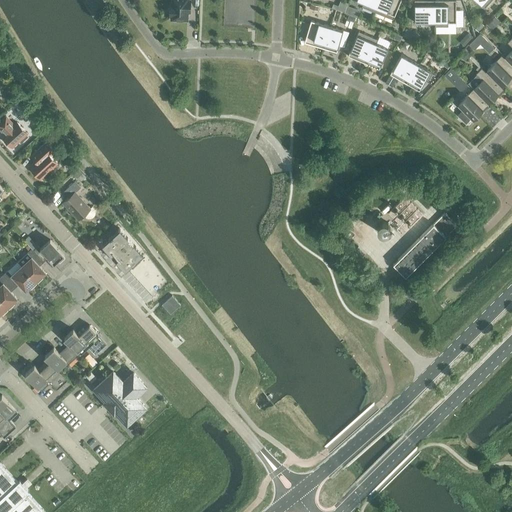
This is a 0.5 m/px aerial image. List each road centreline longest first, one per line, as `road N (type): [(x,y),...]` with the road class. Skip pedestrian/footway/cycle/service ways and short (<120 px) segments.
road 1 (residential): [(301,496),(0,165)]
road 2 (primary): [(339,511),(511,339)]
road 3 (residential): [(463,154),(405,106),(274,59)]
road 4 (residential): [(1,370),(76,295),(60,289),(0,344)]
road 5 (primary): [(432,374),(301,496)]
road 6 (residential): [(274,59),(167,55),(123,0)]
road 7 (residential): [(92,470),(1,370)]
